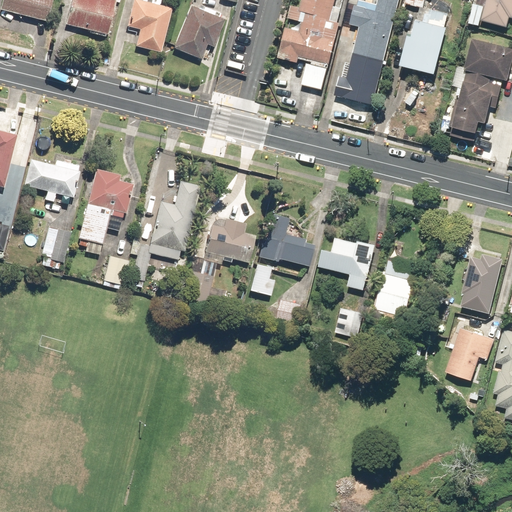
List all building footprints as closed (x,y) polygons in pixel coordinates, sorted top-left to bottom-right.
[(4,0),(2,7),(47,20),(52,0),(4,0)] [(73,0),(66,22),(109,36),(120,0),(73,0)] [(141,27),(137,45),(164,50),(173,5),(147,0),(134,0),(130,25),(141,27)] [(302,82),(328,88),(344,21),(334,18),(338,0),(305,0),(304,5),(295,3),(291,16),(304,19),(302,28),(289,25),(281,56),(306,62),(302,82)] [(399,0),(379,0),(379,2),(369,0),(357,0),(353,23),(361,24),(349,76),(341,74),(337,93),(376,102),(399,0)] [(511,0),(488,0),(485,18),(511,23),(511,0)] [(215,46),(227,17),(193,2),(174,45),(203,57),(209,44),(215,46)] [(411,33),(403,63),(438,72),(450,26),(418,17),(414,34),(411,33)] [(460,86),(458,95),(463,95),(458,125),(482,129),(484,118),(492,120),(494,105),(500,106),(506,76),(511,77),(511,44),(474,37),(469,66),(459,65),(456,85),(460,86)] [(0,190),(3,191),(18,133),(0,128),(0,190)] [(59,192),(75,196),(83,165),(59,159),(57,164),(32,158),(26,184),(49,189),(46,198),(56,201),(59,192)] [(122,172),(98,166),(78,247),(101,252),(111,213),(126,217),(135,182),(121,178),(122,172)] [(202,185),(181,179),(175,203),(161,199),(150,242),(142,240),(132,277),(146,281),(153,254),(179,261),(182,251),(185,252),(202,185)] [(282,257),(313,265),(319,240),(286,232),(290,216),(270,211),(259,255),(281,260),(282,257)] [(249,221),(227,216),(225,223),(212,220),(205,250),(252,261),(258,232),(247,230),(249,221)] [(66,263),(74,232),(49,226),(42,255),(45,255),(43,263),(61,268),(62,262),(66,263)] [(368,288),(380,243),(362,238),(361,242),(337,235),(334,249),(325,246),(321,264),(354,273),(351,284),(368,288)] [(384,288),(416,295),(423,265),(401,260),(403,250),(393,248),(384,288)] [(473,255),(461,305),(490,313),(504,257),(482,251),(481,257),(473,255)] [(131,259),(111,254),(103,283),(123,288),(131,259)] [(272,277),(275,265),(258,261),(251,290),(273,295),(277,279),(272,277)] [(416,295),(384,288),(379,309),(411,316),(416,295)] [(305,301),(282,298),(279,319),(301,323),(305,301)] [(342,307),(338,325),(361,331),(366,312),(342,307)] [(411,316),(379,309),(376,321),(408,329),(411,316)] [(461,326),(447,369),(474,378),(481,354),(489,356),(495,336),(461,326)] [(511,328),(506,327),(496,361),(503,363),(495,393),(500,394),(497,404),(509,407),(506,417),(511,418),(511,328)]
